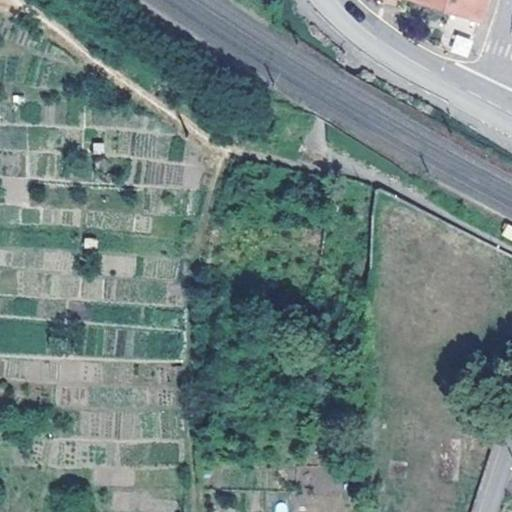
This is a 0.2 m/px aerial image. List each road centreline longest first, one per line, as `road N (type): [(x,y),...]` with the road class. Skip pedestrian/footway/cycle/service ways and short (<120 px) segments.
road 1 (track): [(200,511),(192,362),(199,274),(224,150)]
road 2 (tertiary): [(339,0),(368,35),(489,105)]
